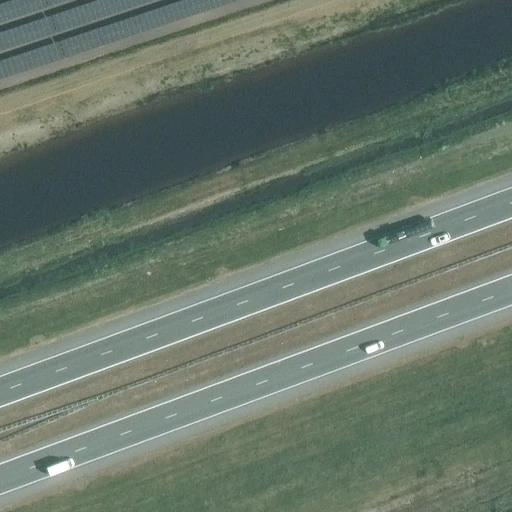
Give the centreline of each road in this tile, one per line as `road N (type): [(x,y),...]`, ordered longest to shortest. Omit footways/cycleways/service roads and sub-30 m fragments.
road 1 (motorway): [(511,203),(0,393)]
road 2 (motorway): [(0,481),(511,291)]
